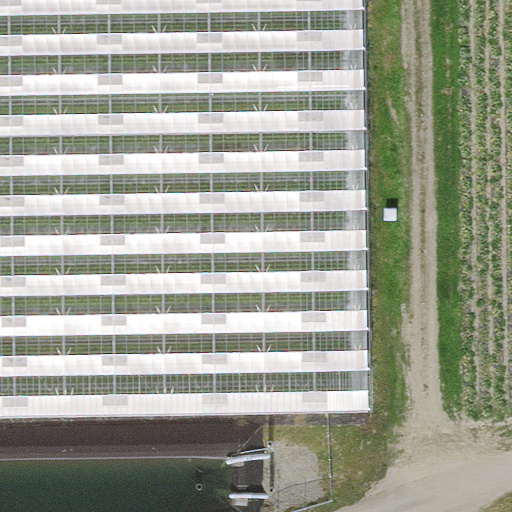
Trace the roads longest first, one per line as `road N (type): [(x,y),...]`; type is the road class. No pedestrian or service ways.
road 1 (track): [(419,0),(426,425),(511,395)]
road 2 (track): [(447,498),(426,425),(413,0)]
